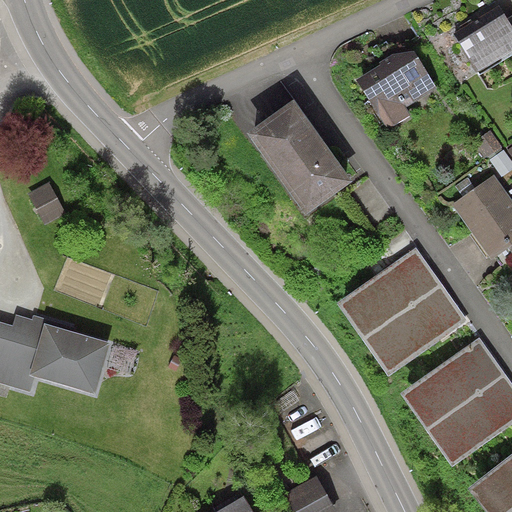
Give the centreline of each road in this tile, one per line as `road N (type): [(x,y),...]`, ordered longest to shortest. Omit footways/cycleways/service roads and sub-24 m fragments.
road 1 (tertiary): [(129,150),(314,344),(405,511)]
road 2 (residential): [(511,360),(297,54)]
road 3 (residential): [(297,54),(177,108),(129,150)]
road 4 (tertiary): [(23,0),(69,82),(129,150)]
road 5 (residential): [(410,0),(297,54)]
